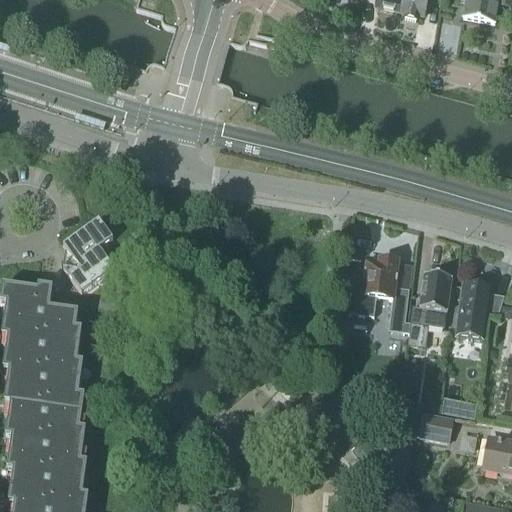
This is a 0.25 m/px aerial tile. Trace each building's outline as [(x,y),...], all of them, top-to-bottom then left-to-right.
[(374,0),(374,1),(378,2),(376,11),(399,16),(402,0),(374,0)] [(402,0),(399,16),(405,17),(404,21),(416,24),(417,19),(423,21),(427,0),(402,0)] [(511,0),(459,0),(459,3),(465,4),(462,21),(493,27),(497,9),(499,9),(500,6),(509,8),(509,11),(511,11),(511,0)] [(64,262),(63,272),(61,271),(81,299),(114,274),(99,254),(112,244),(98,224),(62,250),(69,260),(66,262),(64,262)] [(367,263),(364,287),(352,286),(348,319),(373,322),(375,302),(392,304),(397,267),(394,267),(394,264),(382,262),(382,265),(379,265),(378,269),(368,268),(368,264),(367,263)] [(433,280),(424,279),(420,313),(421,314),(420,328),(410,326),(407,350),(425,352),(430,315),(446,317),(451,283),(448,282),(448,278),(434,276),(433,280)] [(464,289),(456,341),(482,345),(485,320),(497,322),(504,301),(488,298),(489,293),(487,292),(488,290),(475,288),(475,291),(464,289)] [(80,511),(84,484),(78,484),(83,451),(77,451),(82,418),(76,417),(80,384),(74,384),(79,351),(73,350),(78,318),(49,314),(52,294),(37,292),(37,296),(2,291),(2,293),(8,294),(3,326),(9,327),(5,359),(11,360),(6,393),(12,393),(7,426),(13,427),(8,459),(14,460),(10,493),(16,493),(13,511),(80,511)] [(392,305),(390,326),(388,337),(403,339),(407,307),(392,305)] [(441,419),(473,425),(476,410),(443,404),(441,419)] [(418,442),(448,448),(452,425),(422,419),(418,442)] [(511,447),(488,443),(483,473),(511,478),(511,447)] [(352,455),(370,480),(383,471),(365,445),(352,455)] [(327,511),(347,511),(348,502),(328,501),(327,511)]
